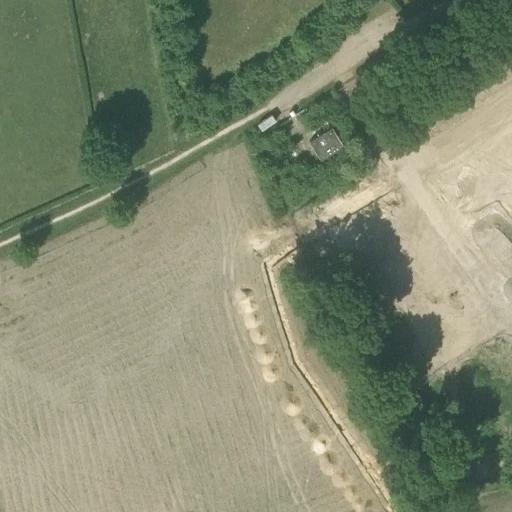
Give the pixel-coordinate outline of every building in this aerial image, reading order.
[(342,145),(331,127),(309,141),(320,159),(342,145)] [(199,470),(178,473),(184,511),(198,511),(198,509),(219,505),(212,464),(199,466),(199,470)] [(166,475),(143,479),(148,511),(177,511),(184,511),(178,473),(177,469),(166,471),(166,475)] [(130,481),(108,485),(112,511),(148,511),(143,479),(143,475),(129,477),(130,481)] [(226,478),(216,480),(217,488),(228,486),(226,478)] [(96,487),(74,490),(77,511),(112,511),(108,485),(108,481),(95,483),(96,487)] [(62,492),(39,496),(41,511),(77,511),(74,490),(73,486),(61,488),(62,492)] [(228,486),(217,488),(218,497),(229,495),(228,486)] [(229,495),(218,497),(220,505),(231,503),(229,495)] [(231,503),(220,505),(220,511),(227,511),(232,511),(231,503)]
